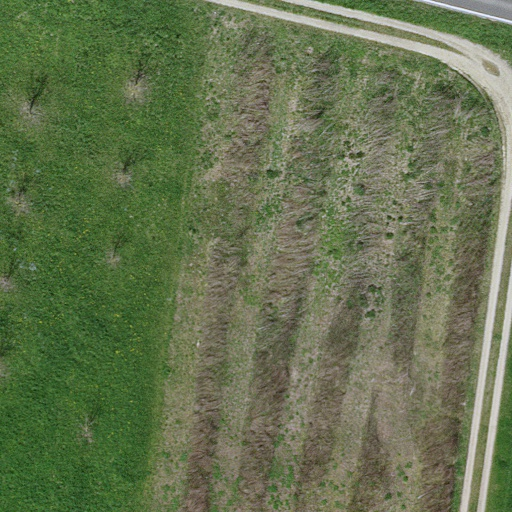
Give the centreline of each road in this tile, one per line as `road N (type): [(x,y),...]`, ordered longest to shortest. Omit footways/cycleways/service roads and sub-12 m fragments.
road 1 (track): [(229,0),(473,71),(511,110)]
road 2 (track): [(511,276),(476,511)]
